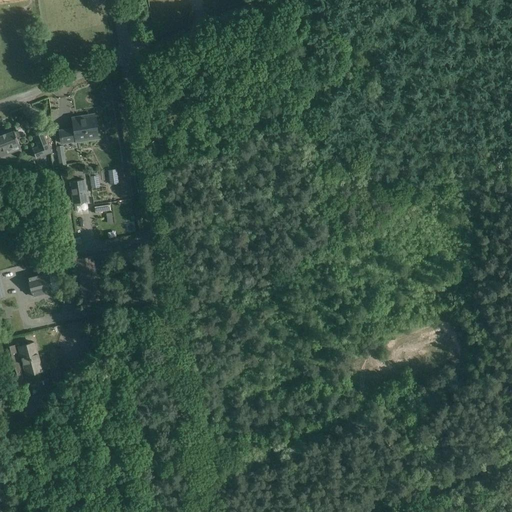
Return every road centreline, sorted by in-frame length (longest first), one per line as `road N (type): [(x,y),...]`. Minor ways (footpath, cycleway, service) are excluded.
road 1 (unclassified): [(199,511),(122,58)]
road 2 (track): [(122,58),(272,0)]
road 3 (track): [(363,511),(511,457)]
road 4 (unclassified): [(122,58),(0,102)]
